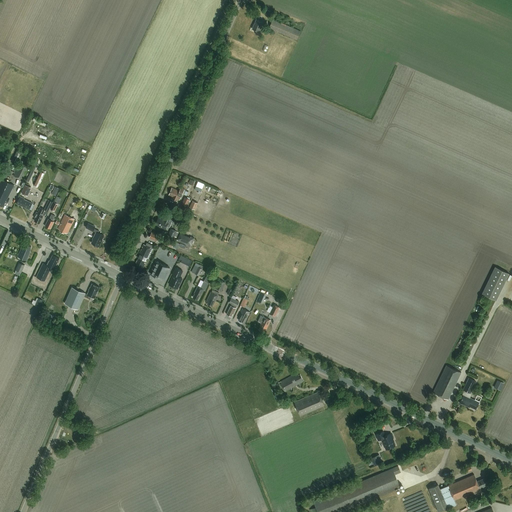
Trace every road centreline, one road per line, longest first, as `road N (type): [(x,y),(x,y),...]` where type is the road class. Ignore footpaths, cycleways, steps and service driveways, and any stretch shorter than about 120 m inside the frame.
road 1 (primary): [(511,460),(122,276)]
road 2 (unclassified): [(122,276),(236,0)]
road 3 (unclassified): [(23,511),(122,276)]
road 4 (primary): [(122,276),(0,218)]
